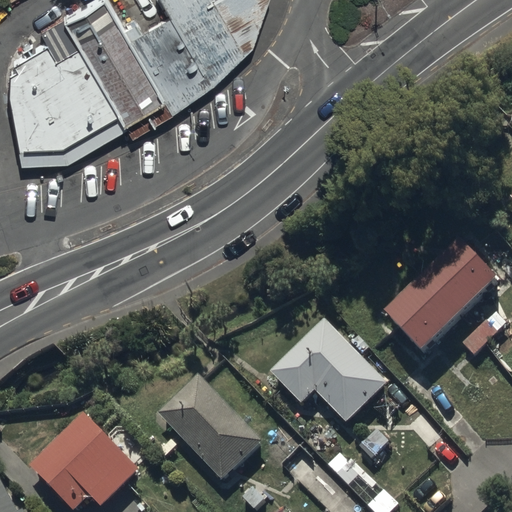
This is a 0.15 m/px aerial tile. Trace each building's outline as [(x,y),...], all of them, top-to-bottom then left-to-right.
[(125,120),(68,0),(57,0),(28,35),(4,66),(20,147),(65,147),(125,120)] [(111,0),(68,0),(125,120),(129,127),(210,74),(251,35),(261,0),(167,0),(171,6),(138,22),(132,11),(123,18),(111,0)] [(470,239),(392,311),(429,351),(507,278),(470,239)] [(327,319),(274,371),(306,404),(319,391),(351,423),(391,384),(327,319)] [(206,375),(164,412),(226,480),(267,442),(206,375)] [(90,413),(35,464),(77,510),(93,495),(105,508),(144,471),(90,413)] [(3,477),(0,478),(0,511),(29,511),(27,508),(21,511),(3,477)]
